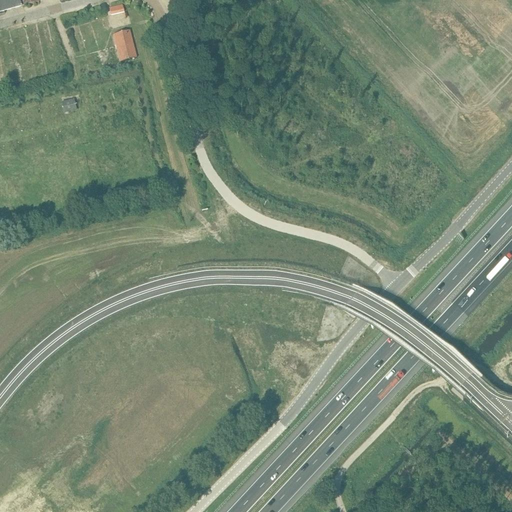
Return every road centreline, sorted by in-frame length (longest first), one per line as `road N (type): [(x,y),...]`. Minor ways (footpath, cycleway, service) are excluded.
road 1 (unclassified): [(195,511),(511,165)]
road 2 (motorway): [(511,214),(235,511)]
road 3 (unclassified): [(0,397),(70,329),(180,285),(290,284),(351,303)]
road 4 (motorway): [(271,511),(511,252)]
road 5 (unclassified): [(511,426),(414,340),(351,303)]
road 6 (unclassified): [(341,511),(334,485),(407,401)]
